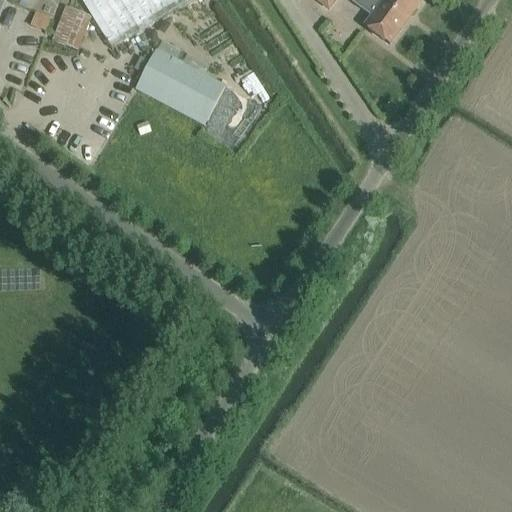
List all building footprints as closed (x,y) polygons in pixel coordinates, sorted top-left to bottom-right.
[(27,10),(31,0),(16,0),(15,5),(27,10)] [(80,0),(113,51),(193,0),(80,0)] [(314,0),(329,11),(337,0),(314,0)] [(354,0),(352,3),(373,18),(366,28),(390,46),(408,21),(384,3),(379,0),(354,0)] [(408,21),(423,0),(386,0),(384,3),(408,21)] [(46,31),(51,18),(36,13),(32,26),(46,31)] [(225,88),(157,51),(136,90),(205,127),(225,88)]
